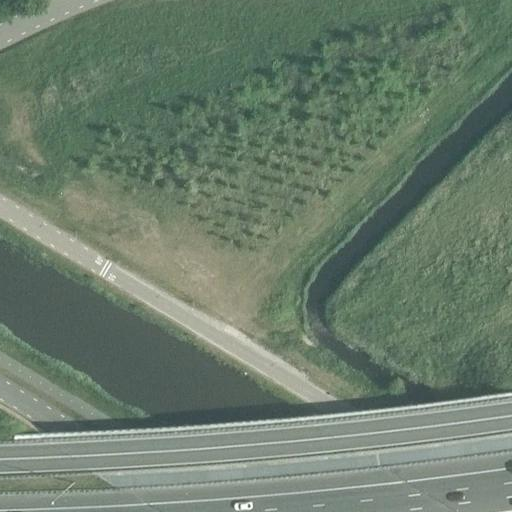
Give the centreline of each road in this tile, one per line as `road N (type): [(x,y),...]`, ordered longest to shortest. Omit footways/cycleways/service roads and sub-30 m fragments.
road 1 (tertiary): [(0,205),(504,511)]
road 2 (secondary): [(202,511),(0,390)]
road 3 (motorway): [(511,488),(336,511)]
